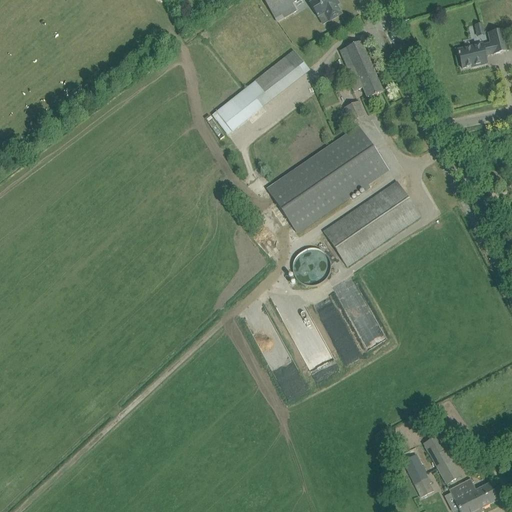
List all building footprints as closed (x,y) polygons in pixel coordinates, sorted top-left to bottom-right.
[(264,0),(271,12),(278,23),(298,10),(291,0),(264,0)] [(315,0),(309,3),(315,12),(321,8),(329,21),(342,14),(334,1),(336,0),(315,0)] [(472,68),(473,68),(472,66),(477,65),(478,67),(487,65),(485,56),(493,55),(494,55),(509,52),(504,31),(489,34),(491,45),(483,47),(483,45),(458,51),(459,55),(458,56),(459,57),(460,57),(462,69),(472,67),(472,68)] [(361,42),(352,46),(340,51),(354,84),(351,85),(354,92),(363,89),(368,100),(384,93),(361,42)] [(294,51),(286,58),(301,78),(310,72),(294,51)] [(232,100),(216,112),(228,127),(224,131),(228,136),(248,120),(232,100)] [(352,105),(344,108),(350,123),(358,120),(352,105)] [(267,191),(296,233),(389,170),(360,128),(267,191)] [(397,183),(389,188),(323,232),(347,267),(421,217),(397,183)] [(298,282),(302,284),(305,286),(308,287),(311,287),(316,286),(319,285),(323,282),(326,279),(329,276),(330,272),(331,268),(331,265),(330,261),(329,258),(327,255),(325,253),(322,251),(318,250),(316,249),(313,249),(309,249),(305,250),(301,253),(299,254),(296,258),(294,261),(293,265),(293,270),(293,273),(294,276),(296,279),(298,282)] [(304,376),(282,385),(288,399),(310,391),(304,376)] [(424,444),(445,486),(446,485),(455,480),(447,465),(452,462),(438,436),(424,444)] [(416,456),(403,462),(415,487),(421,499),(428,495),(424,487),(428,485),(430,485),(430,484),(428,480),(427,479),(425,474),(418,461),(416,456)] [(470,480),(449,491),(451,494),(459,510),(460,511),(483,511),(484,511),(482,509),(498,501),(490,484),(481,489),(476,491),(472,483),(470,480)]
